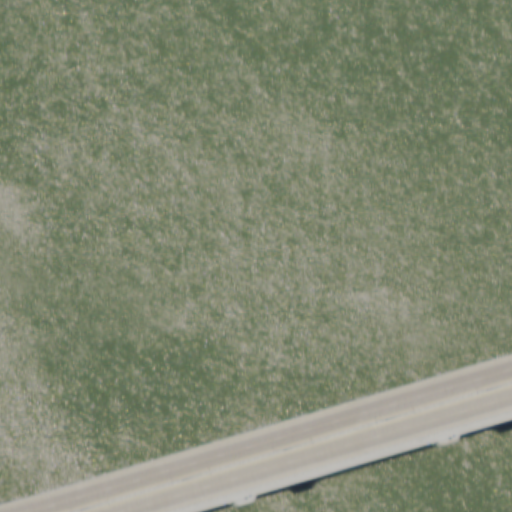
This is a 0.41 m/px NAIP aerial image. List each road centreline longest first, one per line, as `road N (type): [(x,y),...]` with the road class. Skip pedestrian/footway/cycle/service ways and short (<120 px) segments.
road 1 (primary): [(435,396),(23,511)]
road 2 (primary): [(134,511),(453,420)]
